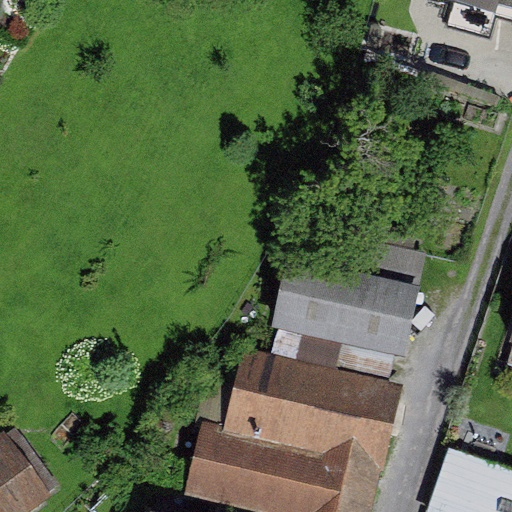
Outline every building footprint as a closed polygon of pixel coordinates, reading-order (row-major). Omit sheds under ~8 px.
[(440,0),(493,15),(494,10),(497,0),(440,0)] [(511,0),(497,0),(494,10),(511,14),(511,0)] [(397,387),(427,260),(360,244),(352,282),(302,270),(288,330),(351,344),(343,374),(397,387)] [(259,355),(240,437),(213,431),(197,495),(225,502),(222,511),(376,511),(405,389),(397,387),(343,374),(259,355)] [(0,448),(0,511),(33,511),(58,495),(15,437),(0,448)] [(511,511),(511,469),(470,455),(449,511),(511,511)]
